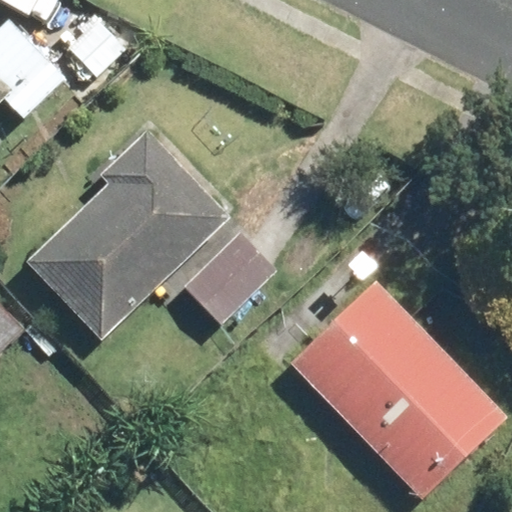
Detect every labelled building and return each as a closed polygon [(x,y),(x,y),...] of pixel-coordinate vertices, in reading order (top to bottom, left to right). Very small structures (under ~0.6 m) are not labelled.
[(0,60),(40,106),(76,75),(19,12),(0,28),(0,60)] [(107,19),(67,50),(104,76),(142,44),(107,19)] [(0,96),(13,85),(0,69),(0,96)] [(24,249),(104,334),(234,211),(153,127),(24,249)] [(261,226),(191,285),(223,322),(292,263),(261,226)] [(511,420),(511,407),(387,280),(299,365),(431,500),(511,420)] [(0,352),(26,327),(0,300),(0,352)]
